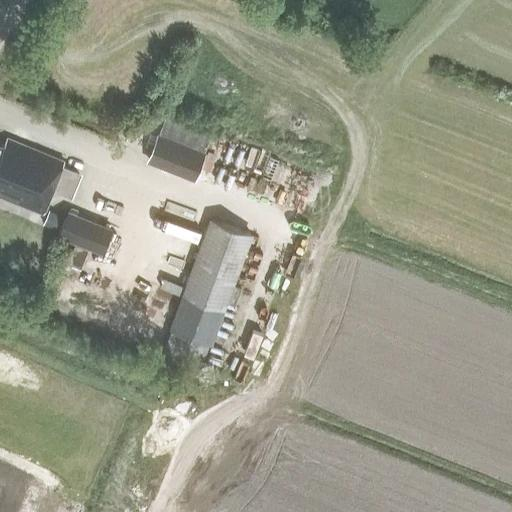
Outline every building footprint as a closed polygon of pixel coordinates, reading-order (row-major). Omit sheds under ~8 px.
[(156,133),(145,162),(193,181),(205,152),(156,133)] [(0,195),(42,213),(63,161),(6,138),(3,146),(0,144),(0,195)] [(73,207),(63,233),(109,251),(119,225),(73,207)] [(171,329),(164,347),(201,360),(208,342),(224,300),(233,304),(240,285),(231,282),(249,232),(211,218),(171,329)] [(160,256),(171,260),(159,291),(180,298),(200,246),(168,234),(160,256)] [(34,270),(45,245),(24,236),(13,261),(34,270)] [(230,337),(225,352),(234,356),(239,341),(230,337)] [(28,501),(40,505),(45,490),(32,486),(28,501)]
